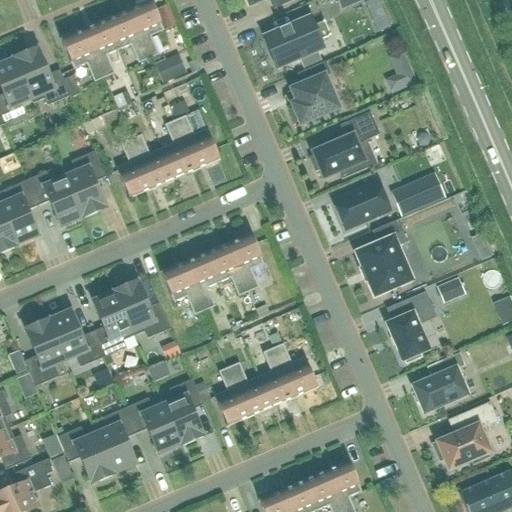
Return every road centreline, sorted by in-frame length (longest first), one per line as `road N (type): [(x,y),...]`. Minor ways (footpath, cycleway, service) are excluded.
road 1 (residential): [(0,303),(280,186)]
road 2 (residential): [(380,416),(280,186)]
road 3 (residential): [(158,511),(380,416)]
road 4 (residential): [(280,186),(203,0)]
road 5 (secondary): [(435,15),(511,191)]
